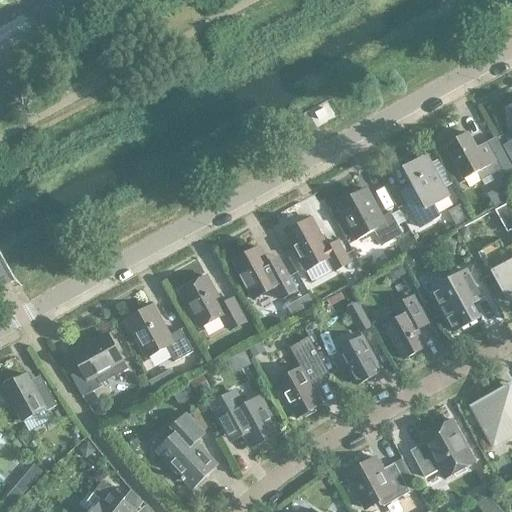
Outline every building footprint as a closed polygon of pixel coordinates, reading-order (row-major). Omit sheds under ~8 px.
[(453,142),(445,146),(456,167),(455,168),(461,178),(462,177),(463,180),(477,173),(484,186),(511,170),(511,168),(497,141),(488,145),(491,150),(479,156),(471,140),(467,134),(465,135),(462,134),(459,134),(456,136),(454,138),(453,142)] [(426,156),(403,169),(415,191),(403,198),(420,228),(439,217),(433,206),(448,197),(426,156)] [(380,219),(364,190),(337,205),(357,240),(373,231),(382,246),(402,235),(390,213),(380,219)] [(511,229),(511,209),(509,203),(494,211),(507,233),(511,229)] [(311,219),(285,234),(311,281),(333,269),(334,271),(349,263),(337,242),(327,248),(311,219)] [(462,238),(465,236),(467,232),(465,228),(458,232),(462,238)] [(420,250),(413,238),(401,245),(408,257),(420,250)] [(480,251),(508,302),(511,300),(511,245),(504,250),(499,240),(480,251)] [(258,248),(232,262),(253,300),(274,288),(281,300),(296,292),(285,271),(274,277),(258,248)] [(416,253),(405,259),(412,271),(419,267),(421,261),(416,253)] [(402,262),(386,271),(390,278),(395,280),(408,273),(402,262)] [(369,265),(363,268),(368,279),(378,274),(373,265),(369,265)] [(466,271),(431,290),(454,332),(478,319),(471,305),(481,299),(466,271)] [(206,277),(180,291),(200,328),(222,316),(229,330),(244,322),(232,299),(221,305),(206,277)] [(384,326),(403,360),(426,348),(419,334),(429,328),(412,297),(393,307),(399,318),(384,326)] [(346,309),(360,333),(370,328),(357,303),(346,309)] [(152,306),(125,321),(146,358),(166,348),(174,363),(192,352),(180,330),(169,336),(152,306)] [(127,370),(107,334),(84,347),(82,344),(70,351),(81,371),(71,376),(82,397),(101,387),(100,385),(127,370)] [(337,350),(356,386),(381,372),(362,337),(337,350)] [(259,341),(247,348),(253,358),(265,351),(259,341)] [(275,382),(295,419),(321,405),(309,382),(319,376),(307,354),(297,360),(301,368),(275,382)] [(206,364),(200,355),(195,358),(194,365),(197,370),(206,364)] [(200,374),(188,381),(196,396),(209,388),(200,374)] [(26,375),(3,387),(28,432),(50,420),(46,412),(56,406),(44,384),(34,389),(26,375)] [(148,382),(154,394),(165,388),(158,376),(148,382)] [(184,381),(169,390),(178,406),(193,397),(184,381)] [(511,384),(511,383),(469,406),(477,420),(479,419),(493,444),(511,434),(511,384)] [(244,435),(251,448),(277,433),(258,398),(241,407),(233,393),(211,405),(231,442),(244,435)] [(104,408),(100,408),(94,412),(100,421),(109,415),(104,408)] [(156,452),(191,489),(217,465),(195,442),(204,434),(186,414),(168,431),(172,436),(156,452)] [(443,479),(475,462),(452,420),(420,437),(424,443),(409,451),(424,478),(438,470),(443,479)] [(88,441),(78,449),(86,460),(96,451),(88,441)] [(375,458),(346,474),(365,509),(377,502),(379,506),(382,507),(409,492),(407,489),(413,485),(402,466),(384,476),(375,458)] [(43,473),(34,465),(27,475),(35,482),(43,473)] [(102,501),(93,511),(87,511),(82,508),(78,511),(137,511),(122,501),(123,500),(101,483),(93,494),(102,501)] [(15,488),(1,503),(9,511),(23,495),(15,488)] [(481,511),(501,511),(487,497),(474,504),(481,511)] [(22,502),(13,511),(32,511),(33,511),(22,502)]
